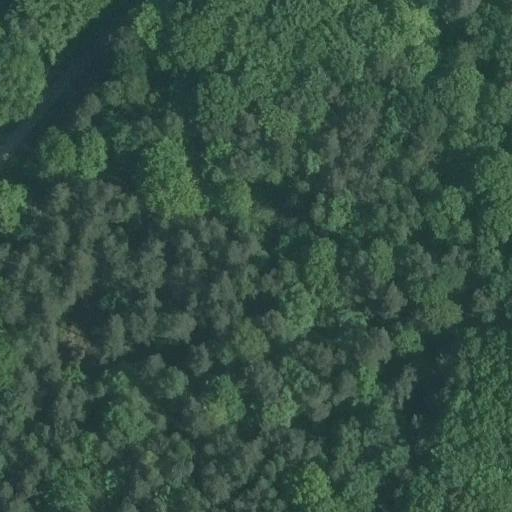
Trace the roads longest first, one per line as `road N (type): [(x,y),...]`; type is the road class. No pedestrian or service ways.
road 1 (track): [(509,352),(0,143)]
road 2 (track): [(401,0),(419,33),(479,282),(509,352)]
road 3 (unclassified): [(146,0),(0,172)]
